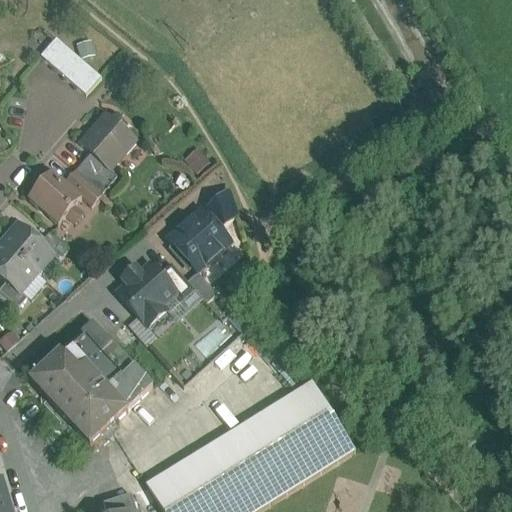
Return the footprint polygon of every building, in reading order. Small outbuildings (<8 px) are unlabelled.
[(461,93),(407,0),(368,0),(433,110),(461,93)] [(83,59),(95,56),(90,41),(78,45),(83,59)] [(102,81),(56,42),(41,60),(86,99),(102,81)] [(133,143),(106,119),(80,148),(91,158),(110,174),(120,163),(118,161),(133,143)] [(110,174),(91,158),(76,175),(103,198),(117,181),(110,174)] [(65,187),(52,175),(28,202),(59,229),(66,220),(75,210),(82,202),(82,201),(65,187)] [(76,175),(65,187),(82,201),(82,202),(92,211),(103,198),(76,175)] [(230,193),(203,216),(220,235),(238,218),(230,193)] [(75,210),(66,220),(75,228),(84,218),(75,210)] [(202,215),(169,244),(198,276),(231,247),(220,235),(203,216),(202,215)] [(40,247),(19,228),(2,248),(36,277),(52,258),(53,257),(40,247)] [(50,237),(40,247),(53,257),(52,258),(59,265),(69,254),(50,237)] [(36,277),(2,248),(0,250),(0,279),(7,286),(19,296),(20,295),(36,277)] [(150,268),(140,277),(136,272),(123,284),(127,289),(117,297),(140,322),(148,331),(166,314),(163,310),(176,298),(177,298),(160,278),(150,268)] [(187,285),(171,268),(160,278),(177,298),(176,298),(182,305),(195,294),(187,285)] [(198,276),(187,285),(195,294),(207,307),(217,298),(198,276)] [(19,296),(7,286),(0,294),(0,295),(19,311),(28,302),(20,295),(19,296)] [(148,331),(140,322),(130,331),(148,351),(157,342),(148,331)] [(94,327),(67,352),(66,352),(31,386),(90,450),(153,390),(94,327)] [(236,452),(153,501),(159,511),(262,511),(356,455),(314,387),(229,440),(236,452)] [(236,452),(229,440),(145,489),(153,501),(236,452)] [(0,511),(9,511),(1,484),(0,484),(0,511)] [(137,511),(134,500),(106,509),(107,511),(137,511)]
